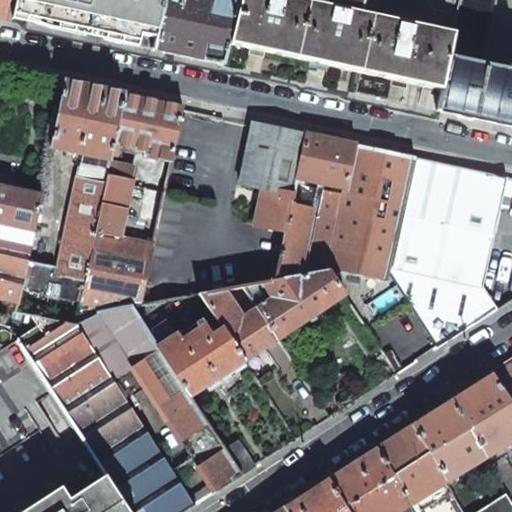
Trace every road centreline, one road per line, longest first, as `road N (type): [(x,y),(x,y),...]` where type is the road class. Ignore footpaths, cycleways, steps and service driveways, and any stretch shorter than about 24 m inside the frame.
road 1 (secondary): [(0,46),(511,156)]
road 2 (residential): [(231,511),(511,330)]
